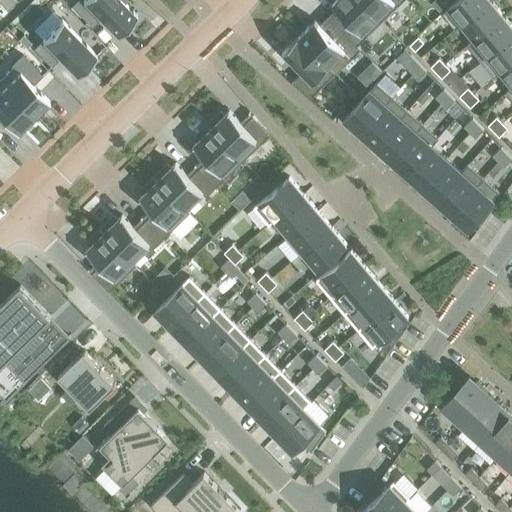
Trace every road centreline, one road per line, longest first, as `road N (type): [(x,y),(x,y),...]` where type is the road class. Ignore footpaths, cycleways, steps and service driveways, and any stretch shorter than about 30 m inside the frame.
road 1 (residential): [(20,218),(308,511)]
road 2 (residential): [(315,511),(511,241)]
road 3 (residential): [(242,0),(20,218)]
